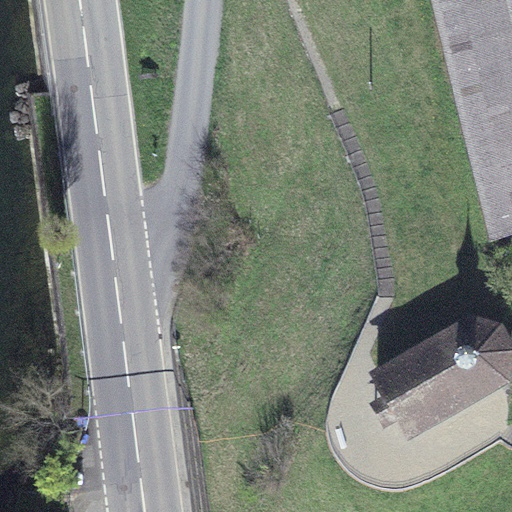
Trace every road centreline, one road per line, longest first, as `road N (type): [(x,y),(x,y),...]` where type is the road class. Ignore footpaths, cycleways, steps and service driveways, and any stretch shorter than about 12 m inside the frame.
road 1 (unclassified): [(113,270),(176,202),(205,0)]
road 2 (primary): [(113,270),(77,0)]
road 3 (primary): [(145,511),(113,270)]
